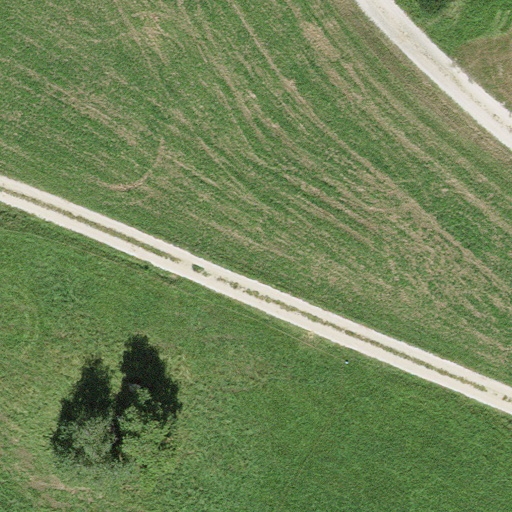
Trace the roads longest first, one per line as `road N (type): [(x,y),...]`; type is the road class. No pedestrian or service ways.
road 1 (track): [(0,193),(511,409)]
road 2 (track): [(511,137),(372,0)]
